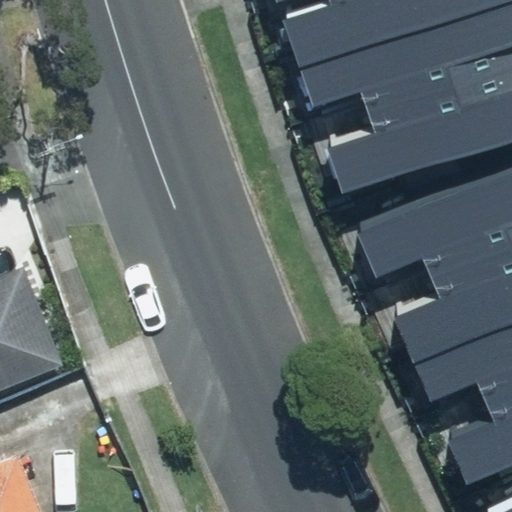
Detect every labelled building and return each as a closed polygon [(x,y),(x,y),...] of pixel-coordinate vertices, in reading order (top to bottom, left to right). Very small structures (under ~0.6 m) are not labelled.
[(286,0),(300,38),(411,0),(286,0)] [(456,53),(449,32),(511,10),(511,0),(411,0),(300,38),(314,79),(360,63),(368,83),(456,53)] [(511,53),(462,71),(456,53),(368,83),(374,101),(322,119),(339,166),(511,106),(511,53)] [(428,247),(511,211),(511,204),(506,191),(511,189),(511,139),(357,204),(375,246),(420,227),(428,247)] [(511,211),(428,247),(437,268),(393,287),(412,333),(511,291),(511,211)] [(0,372),(68,343),(28,251),(0,262),(0,372)] [(484,372),(511,359),(511,291),(412,333),(428,371),(475,351),(484,372)] [(445,408),(464,454),(511,434),(511,359),(484,372),(491,389),(445,408)] [(48,511),(19,449),(0,458),(0,511),(48,511)] [(511,511),(511,479),(481,496),(490,511),(511,511)]
